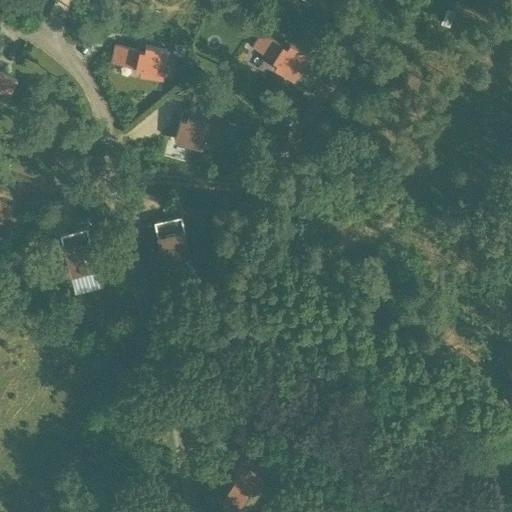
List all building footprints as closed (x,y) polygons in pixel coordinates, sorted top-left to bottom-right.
[(154,46),(111,33),(102,63),(145,76),(154,46)] [(290,66),(252,41),(236,65),(274,91),(290,66)] [(175,42),(172,54),(182,56),(185,44),(175,42)] [(0,91),(11,73),(0,65),(0,91)] [(203,121),(212,93),(194,88),(188,110),(183,108),(174,136),(202,145),(209,122),(203,121)] [(0,218),(2,220),(12,205),(0,197),(0,218)] [(163,260),(190,255),(182,213),(154,218),(163,260)] [(71,273),(98,266),(87,224),(60,231),(71,273)] [(71,291),(99,285),(95,269),(67,276),(71,291)] [(255,490),(270,465),(246,450),(234,469),(238,472),(224,497),(239,506),(251,487),(255,490)]
